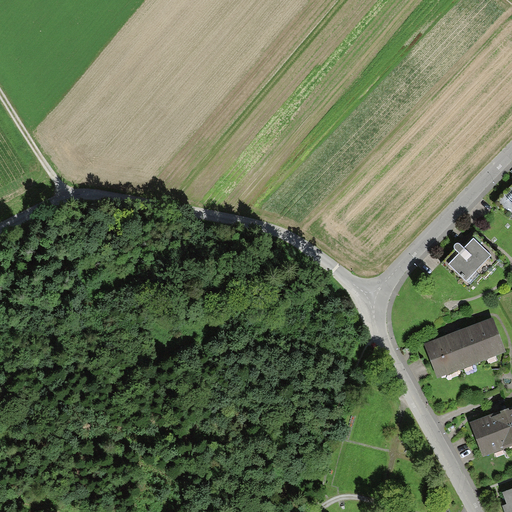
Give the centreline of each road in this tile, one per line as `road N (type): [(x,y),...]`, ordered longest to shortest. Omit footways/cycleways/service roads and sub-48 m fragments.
road 1 (unclassified): [(372,300),(292,236),(135,194),(69,197),(0,229)]
road 2 (residential): [(474,511),(395,369),(372,300)]
road 3 (residential): [(372,300),(511,150)]
road 4 (track): [(69,197),(0,95)]
